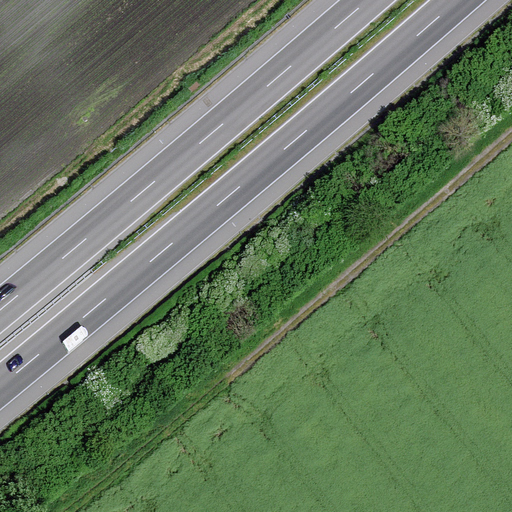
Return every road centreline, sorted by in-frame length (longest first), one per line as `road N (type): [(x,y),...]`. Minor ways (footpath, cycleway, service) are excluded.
road 1 (motorway): [(0,385),(457,0)]
road 2 (track): [(511,131),(77,511)]
road 3 (motorway): [(367,0),(0,309)]
